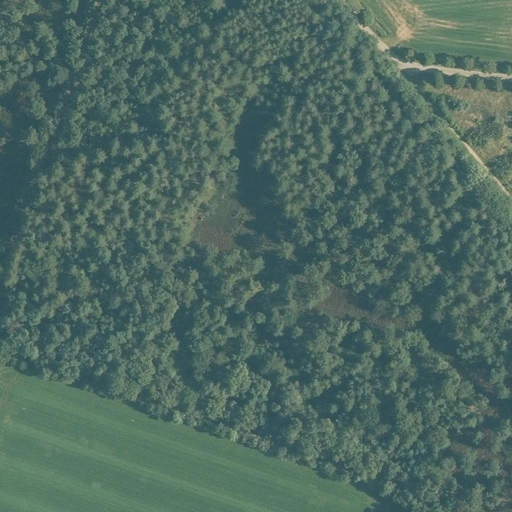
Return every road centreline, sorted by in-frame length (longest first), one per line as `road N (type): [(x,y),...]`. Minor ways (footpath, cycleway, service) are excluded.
road 1 (track): [(0,292),(100,0)]
road 2 (unclassified): [(511,73),(419,63),(392,51),(349,0)]
